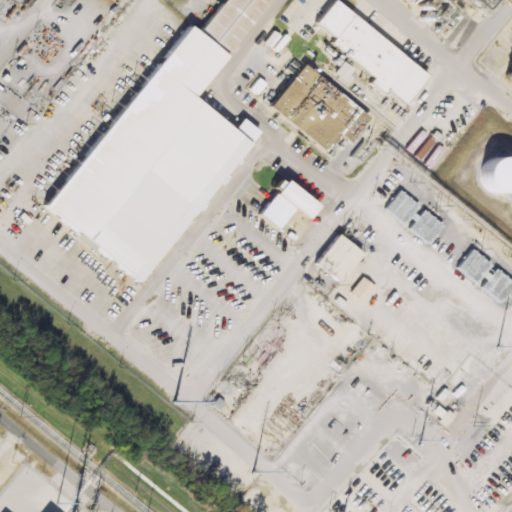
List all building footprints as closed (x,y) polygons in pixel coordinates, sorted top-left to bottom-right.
[(193,28),(215,0),(260,0),(221,50),(193,28)] [(398,48),(375,75),(327,35),(349,7),(398,48)] [(132,280),(28,197),(128,73),(131,75),(153,47),(159,52),(182,24),(219,54),(186,96),(243,142),(132,280)] [(361,115),(326,156),(262,101),(297,60),(361,115)] [(332,73),(344,82),(353,70),(341,61),(332,73)] [(488,162),(479,163),(473,169),(470,177),(472,185),(478,192),(486,195),(494,193),(500,187),(503,179),(501,171),(496,164),(488,162)] [(257,213),(276,228),(292,208),(305,218),(315,205),(284,180),(257,213)] [(383,208),(426,244),(441,225),(420,207),(398,189),(383,208)] [(310,260),(330,234),(352,251),(332,277),(310,260)] [(454,268),(499,302),(511,284),(511,281),(469,249),(454,268)] [(348,291),(361,303),(374,288),(361,276),(348,291)]
